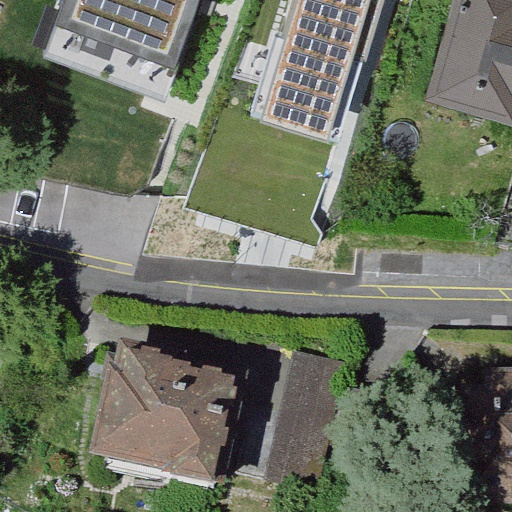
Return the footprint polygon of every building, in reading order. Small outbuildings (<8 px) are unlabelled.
[(198,0),(60,0),(45,43),(167,88),(198,0)] [(293,0),(257,124),(325,144),(351,59),(366,63),(384,0),(293,0)] [(511,0),(465,0),(433,95),(511,122),(511,0)] [(357,371),(300,358),(271,489),(328,501),(357,371)] [(174,493),(220,503),(244,395),(184,382),(132,370),(111,465),(177,479),(174,493)] [(491,399),(448,398),(447,441),(492,442),(491,507),(511,507),(511,374),(492,374),(491,399)]
